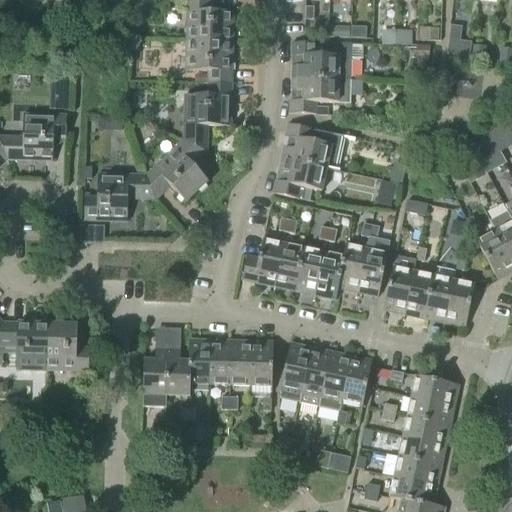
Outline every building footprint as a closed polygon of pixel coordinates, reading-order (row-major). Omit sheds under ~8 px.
[(209,0),(186,0),(185,43),(232,44),(233,15),(209,14),(209,0)] [(313,9),(305,9),(304,9),(304,22),(312,22),(313,9)] [(463,25),(463,40),(468,40),(469,14),(453,13),(453,24),(463,25)] [(471,57),(473,42),(461,41),(462,27),(451,25),(448,55),(471,57)] [(333,28),(333,38),(367,36),(366,27),(333,28)] [(420,29),(420,41),(436,41),(437,29),(420,29)] [(394,47),(394,34),(386,34),(386,47),(394,47)] [(402,34),(394,34),(394,47),(402,47),(402,34)] [(231,87),(232,44),(185,43),(185,73),(207,74),(207,86),(231,87)] [(296,68),(296,81),(349,82),(350,63),(359,63),(362,59),(363,46),(291,45),(291,57),(295,58),(294,68),(296,68)] [(428,48),(416,47),(416,58),(428,58),(428,48)] [(52,75),(51,99),(66,99),(66,76),(52,75)] [(349,106),(349,82),(296,81),(295,92),(302,93),(302,103),(290,103),(289,116),(315,116),(315,105),(349,106)] [(229,130),(231,87),(207,86),(207,99),(184,98),(183,144),(182,145),(205,155),(205,154),(206,129),(229,130)] [(0,139),(0,150),(5,164),(6,163),(52,164),(53,141),(65,142),(65,119),(23,117),(22,140),(0,139)] [(285,162),(325,171),(335,173),(342,138),(312,132),(312,131),(287,126),(283,149),(288,150),(285,162)] [(190,168),(205,155),(182,145),(145,179),(143,179),(153,202),(154,202),(168,189),(184,206),(206,185),(190,168)] [(320,193),(325,171),(285,162),(281,183),(275,182),(273,196),(297,201),(300,189),(320,193)] [(400,187),(405,167),(393,164),(389,184),(400,187)] [(153,202),(143,179),(96,178),(96,200),(84,200),(83,223),(126,224),(127,202),(153,202)] [(398,194),(400,187),(381,183),(379,190),(398,194)] [(426,206),(405,202),(403,214),(423,218),(426,206)] [(511,223),(507,213),(489,223),(495,233),(511,265),(511,223)] [(471,218),(464,222),(470,233),(478,229),(471,218)] [(284,234),(287,222),(281,220),(278,233),(284,234)] [(296,224),(287,222),(284,234),(294,236),(296,224)] [(82,225),(81,243),(104,244),(105,225),(82,225)] [(366,240),(369,227),(363,226),(360,239),(366,240)] [(379,229),(369,227),(366,240),(376,243),(376,242),(379,229)] [(324,243),(326,231),(319,229),(317,242),(324,243)] [(336,233),(326,231),(324,243),(333,245),(336,233)] [(511,268),(511,265),(495,233),(476,244),(497,282),(501,280),(499,275),(511,268)] [(364,251),(356,290),(372,294),(371,298),(377,299),(389,244),(376,242),(376,243),(366,240),(364,251)] [(274,284),(282,246),(262,242),(258,261),(246,258),(241,283),(262,287),(264,282),(274,284)] [(293,294),(302,250),(282,246),(274,284),(290,288),(289,293),(293,294)] [(356,290),(364,251),(344,247),(342,258),(343,259),(336,291),(340,292),(341,287),(356,290)] [(426,251),(417,249),(414,262),(423,265),(426,251)] [(313,293),(321,254),(302,250),(293,294),(298,295),(299,290),(313,293)] [(343,259),(342,258),(321,254),(313,293),(330,297),(329,301),(334,302),(336,291),(343,259)] [(465,260),(457,258),(454,271),(462,273),(465,260)] [(452,282),(454,272),(433,268),(431,278),(422,321),(427,322),(428,316),(444,320),(452,282)] [(404,311),(411,273),(391,269),(382,313),(388,314),(389,308),(404,311)] [(422,321),(431,278),(411,273),(404,311),(419,314),(418,320),(422,321)] [(473,286),(452,282),(444,320),(459,323),(458,329),(464,330),(473,286)] [(44,373),(44,327),(2,326),(1,325),(0,326),(0,348),(16,349),(15,372),(44,373)] [(76,328),(44,327),(44,373),(87,374),(88,351),(76,351),(76,328)] [(207,387),(208,348),(194,347),(194,342),(188,342),(188,364),(189,364),(188,386),(189,386),(207,387)] [(228,387),(229,343),(226,343),(226,348),(208,348),(207,387),(228,387)] [(248,388),(249,349),(234,349),(235,343),(229,343),(228,387),(248,388)] [(267,349),(249,349),(248,388),(271,388),(272,344),(267,344),(267,349)] [(294,346),(289,345),(280,389),(281,389),(280,395),(282,395),(281,400),(299,404),(309,356),(293,353),(294,346)] [(325,359),(309,356),(299,404),(298,406),(318,410),(330,354),(326,353),(325,359)] [(334,355),(330,354),(318,410),(338,414),(339,414),(341,402),(349,364),(333,361),(334,355)] [(164,397),(165,357),(154,356),(154,363),(143,362),(142,408),(164,409),(164,397)] [(189,364),(188,364),(179,364),(179,357),(165,357),(164,397),(189,398),(189,386),(188,386),(189,364)] [(365,367),(349,364),(341,402),(362,406),(371,363),(366,362),(365,367)] [(401,384),(402,376),(390,373),(388,381),(401,384)] [(414,378),(410,400),(447,408),(451,392),(457,393),(458,388),(414,378)] [(236,400),(228,400),(228,413),(236,413),(236,400)] [(444,422),(447,408),(410,400),(405,420),(449,430),(450,423),(444,422)] [(270,414),(270,401),(262,401),(262,414),(270,414)] [(383,407),(381,415),(394,418),(395,409),(383,407)] [(195,411),(186,411),(186,423),(195,424),(195,411)] [(346,415),(339,414),(338,414),(335,426),(343,428),(346,415)] [(392,425),(394,418),(381,415),(380,422),(392,425)] [(448,434),(449,430),(405,420),(401,440),(439,448),(442,432),(448,434)] [(291,442),(278,439),(276,453),(289,455),(291,442)] [(436,462),(439,448),(401,440),(397,459),(440,469),(441,463),(436,462)] [(304,444),(291,442),(289,455),(301,458),(304,444)] [(330,456),(321,454),(320,460),(317,460),(315,469),(327,471),(330,456)] [(349,460),(330,456),(327,471),(346,476),(349,460)] [(365,460),(357,458),(354,470),(363,472),(365,460)] [(439,473),(440,469),(397,459),(393,479),(430,488),(434,472),(439,473)] [(427,502),(430,488),(393,479),(388,501),(400,503),(400,502),(432,509),(432,507),(433,503),(427,502)] [(366,487),(364,495),(377,497),(379,490),(366,487)] [(375,505),(377,497),(364,495),(362,502),(375,505)] [(79,511),(77,498),(48,503),(49,511),(79,511)] [(443,511),(444,510),(432,507),(432,509),(400,502),(400,503),(397,511),(443,511)]
